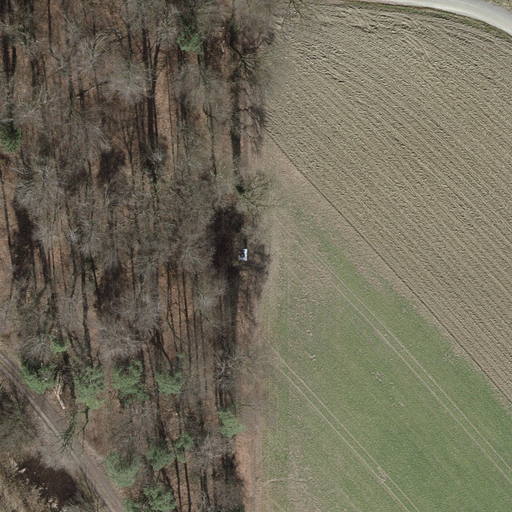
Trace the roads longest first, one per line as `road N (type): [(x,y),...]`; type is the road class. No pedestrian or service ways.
road 1 (track): [(253,511),(250,0)]
road 2 (track): [(0,360),(124,511)]
